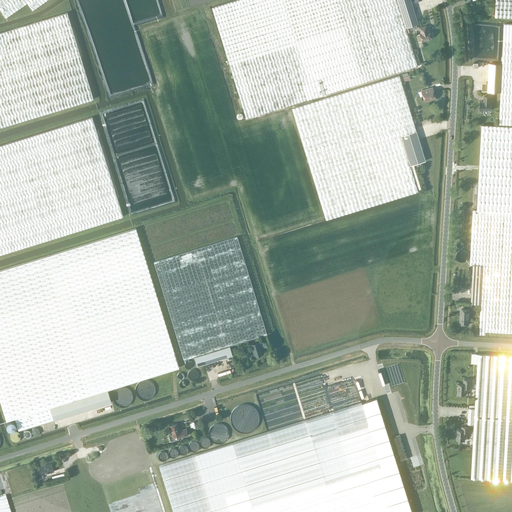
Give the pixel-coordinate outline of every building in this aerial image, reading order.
[(0,0),(0,8),(6,17),(27,3),(32,10),(46,0),(0,0)] [(233,0),(211,7),(245,118),(327,93),(417,66),(407,33),(406,28),(409,26),(418,24),(415,13),(410,0),(233,0)] [(511,0),(496,0),(495,17),(511,17),(511,0)] [(0,32),(0,127),(93,99),(67,12),(0,32)] [(502,64),(489,64),(488,91),(501,92),(499,124),(511,124),(511,24),(504,24),(502,63),(502,64)] [(429,31),(428,31),(426,26),(419,28),(421,33),(416,35),(419,42),(425,41),(426,42),(428,41),(429,39),(431,38),(429,31)] [(293,108),(327,219),(418,191),(410,165),(425,161),(399,75),(293,108)] [(431,88),(421,91),(423,96),(421,97),(421,98),(421,99),(422,100),(423,100),(423,101),(424,101),(425,102),(436,98),(434,93),(433,93),(431,88)] [(480,111),(487,111),(487,110),(491,110),(491,103),(490,103),(491,97),(484,96),(483,102),(480,102),(480,111)] [(0,145),(0,253),(123,217),(92,117),(0,145)] [(511,126),(482,125),(477,211),(511,212),(511,126)] [(511,212),(477,211),(473,211),(470,256),(470,265),(473,265),(470,302),(470,304),(480,304),(479,334),(511,335),(511,212)] [(0,269),(0,401),(6,421),(15,418),(19,430),(54,419),(111,401),(107,389),(178,366),(134,227),(0,269)] [(167,256),(154,260),(156,268),(184,360),(195,357),(198,366),(233,355),(230,346),(267,335),(247,268),(243,256),(237,237),(167,256)] [(468,256),(467,255),(467,253),(466,252),(466,251),(464,250),(462,250),(461,250),(460,250),(458,251),(456,253),(456,254),(456,255),(456,256),(456,258),(456,259),(457,260),(458,260),(459,261),(460,262),(461,262),(462,262),(464,261),(465,260),(466,259),(467,258),(467,257),(468,256)] [(461,309),(460,319),(459,319),(459,324),(468,325),(469,310),(461,309)] [(255,356),(255,357),(257,357),(258,357),(259,356),(259,355),(263,354),(260,347),(263,346),(261,342),(251,345),(255,356)] [(468,418),(467,424),(474,424),(471,479),(511,481),(511,355),(478,354),(472,354),(471,363),(477,364),(475,408),(468,408),(468,418)] [(192,365),(192,364),(192,363),(191,361),(190,360),(188,360),(186,360),(185,361),(184,363),(184,364),(184,366),(185,367),(186,368),(188,369),(190,368),(191,367),(192,366),(192,365)] [(198,375),(198,374),(198,373),(197,372),(196,370),(195,370),(194,369),(192,369),(191,369),(190,369),(188,370),(187,372),(187,373),(187,374),(187,376),(187,377),(188,378),(190,379),(192,380),(193,380),(194,379),(196,378),(197,377),(198,376),(198,375)] [(457,383),(456,394),(465,394),(465,388),(470,388),(470,379),(464,379),(464,383),(457,383)] [(131,397),(131,395),(130,393),(130,391),(128,390),(127,389),(126,388),(124,387),(122,387),(120,387),(118,388),(116,388),(115,389),(114,391),(113,393),(112,394),(112,396),(112,398),(112,400),(113,402),(114,403),(115,404),(117,406),(119,406),(121,407),(123,406),(124,406),(126,405),(128,404),(130,402),(130,401),(131,399),(131,397)] [(232,443),(159,465),(173,511),(412,511),(398,467),(397,462),(404,460),(407,459),(400,435),(389,438),(377,398),(232,443)] [(177,423),(170,426),(171,430),(167,431),(171,442),(179,439),(178,438),(188,435),(186,429),(180,431),(177,423)] [(457,430),(456,440),(465,440),(465,432),(469,433),(469,427),(463,427),(462,430),(457,430)] [(42,474),(42,475),(54,471),(52,464),(40,467),(41,471),(42,474)] [(0,511),(10,511),(6,495),(0,497),(0,511)]
